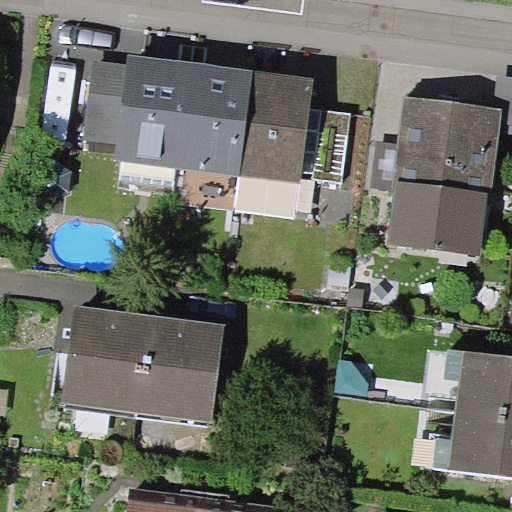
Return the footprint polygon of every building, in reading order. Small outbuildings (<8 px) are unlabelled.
[(296,197),(308,90),(113,67),(100,174),(296,197)] [(475,263),(492,118),(394,107),(378,252),(475,263)] [(226,320),(74,301),(62,401),(213,419),(226,320)] [(511,368),(452,362),(439,483),(511,490),(511,368)] [(216,511),(115,499),(113,511),(216,511)]
